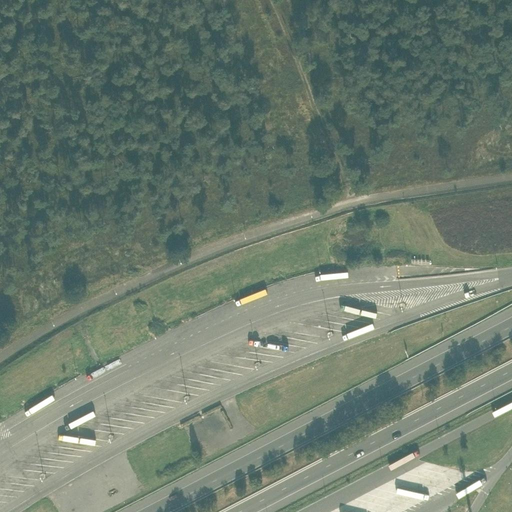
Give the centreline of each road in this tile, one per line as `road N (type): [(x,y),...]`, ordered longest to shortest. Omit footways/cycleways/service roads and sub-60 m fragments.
road 1 (unclassified): [(0,358),(223,243),(381,195),(511,176)]
road 2 (motorway): [(511,323),(148,511)]
road 3 (motorway): [(240,511),(511,371)]
